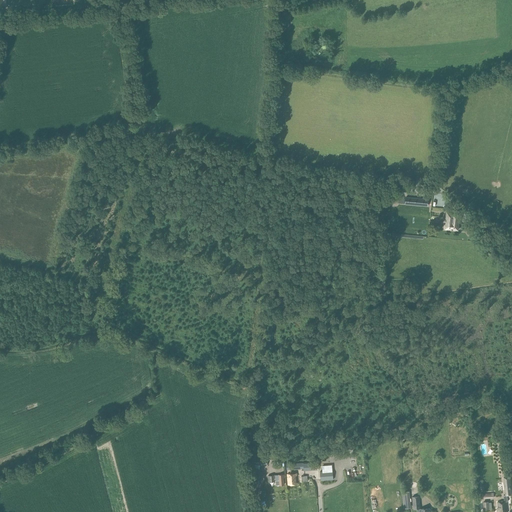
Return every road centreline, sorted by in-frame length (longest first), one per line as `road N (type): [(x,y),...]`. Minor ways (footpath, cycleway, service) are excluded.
road 1 (track): [(157,355),(161,391),(0,481)]
road 2 (track): [(140,138),(123,0)]
